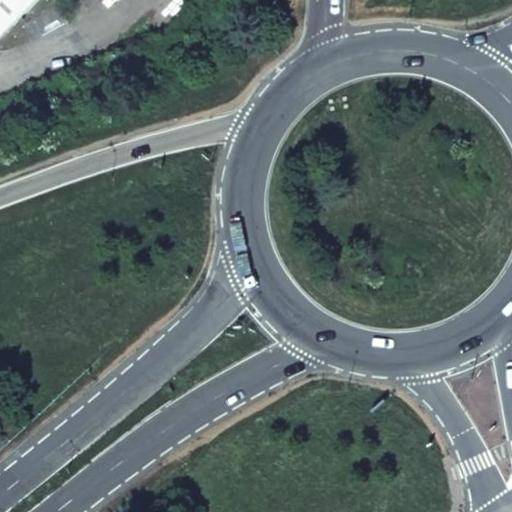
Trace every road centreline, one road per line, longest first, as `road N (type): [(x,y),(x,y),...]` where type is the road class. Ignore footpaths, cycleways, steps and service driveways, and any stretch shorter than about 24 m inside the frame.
road 1 (secondary): [(248,269),(0,502)]
road 2 (secondary): [(57,511),(171,427),(316,341)]
road 3 (residential): [(254,121),(119,156),(0,199)]
road 4 (secondary): [(423,357),(511,511)]
road 5 (secondary): [(254,121),(236,169),(233,220),(248,269)]
road 6 (secondary): [(446,51),(361,44),(320,58)]
